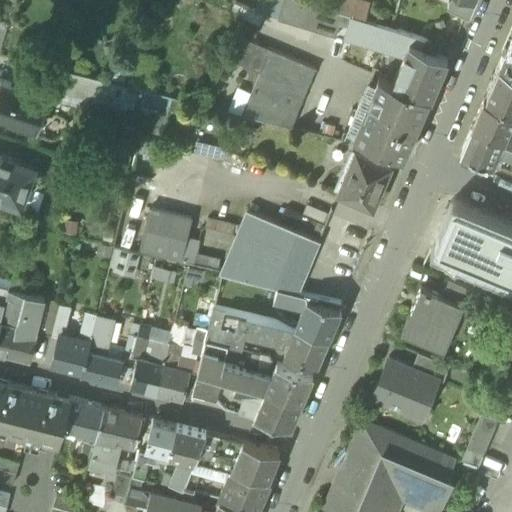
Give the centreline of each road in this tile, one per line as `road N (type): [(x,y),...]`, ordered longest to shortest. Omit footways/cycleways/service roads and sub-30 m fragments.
road 1 (residential): [(0,362),(313,441)]
road 2 (residential): [(313,441),(443,166)]
road 3 (residential): [(443,166),(509,0)]
